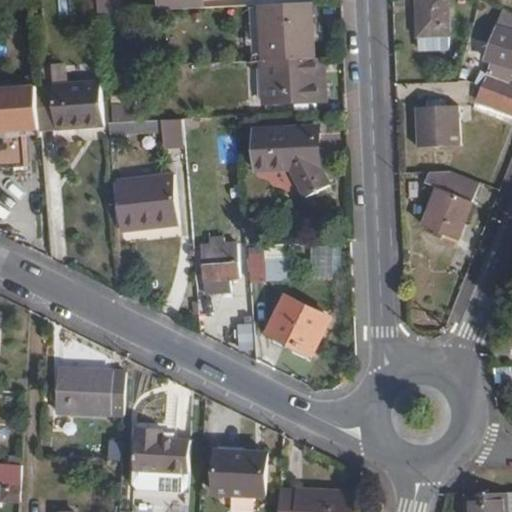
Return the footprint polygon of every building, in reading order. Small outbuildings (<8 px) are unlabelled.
[(121,13),(119,0),(98,0),(100,14),(121,13)] [(203,0),(160,0),(161,11),(204,8),(203,0)] [(418,0),(420,49),(452,48),(450,0),(418,0)] [(313,2),(261,5),(264,61),(317,58),(313,2)] [(511,78),(511,11),(506,9),(487,60),(493,62),(483,86),(511,96),(511,80),(511,78)] [(264,61),(262,61),(264,103),(327,100),(325,58),(264,61)] [(37,86),(41,130),(107,125),(103,82),(55,86),(55,76),(37,78),(37,86)] [(37,86),(0,88),(0,133),(41,131),(41,130),(37,86)] [(511,96),(483,86),(474,108),(511,123),(511,96)] [(115,123),(136,122),(135,103),(114,104),(115,123)] [(461,106),(416,107),(419,148),(463,146),(461,106)] [(186,144),(183,120),(164,121),(165,145),(186,144)] [(321,127),(257,130),(258,170),(294,169),(308,197),(331,186),(321,165),(321,127)] [(0,163),(23,163),(22,145),(0,145),(0,163)] [(482,182),(451,171),(431,172),(427,182),(441,188),(426,227),(459,240),(482,182)] [(177,174),(118,181),(123,232),(182,225),(177,174)] [(246,220),(247,239),(265,237),(264,219),(246,220)] [(202,245),(204,264),(241,261),(239,242),(226,244),(225,237),(211,238),(211,245),(202,245)] [(252,283),(268,282),(265,246),(250,247),(252,283)] [(286,247),(269,249),(272,280),(289,278),(286,247)] [(345,248),(314,247),(313,274),(343,275),(345,248)] [(204,264),(205,282),(232,280),(242,280),(241,261),(204,264)] [(205,282),(206,294),(233,292),(232,280),(205,282)] [(314,354),(332,317),(289,296),(271,333),(314,354)] [(253,325),(240,326),(242,351),(255,350),(253,325)] [(125,416),(128,371),(60,369),(58,412),(125,416)] [(138,427),(137,470),(191,472),(193,439),(165,438),(165,429),(138,427)] [(270,453),(220,451),(217,493),(267,496),(270,453)] [(22,481),(23,462),(0,461),(0,476),(9,477),(9,481),(22,481)] [(357,511),(359,488),(283,484),(281,511),(357,511)] [(504,511),(504,493),(467,497),(467,511),(504,511)]
